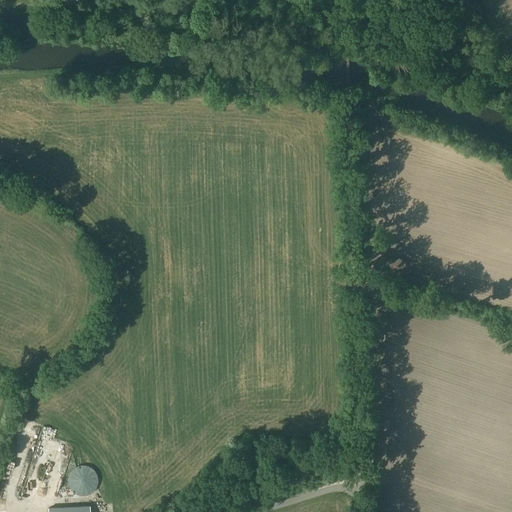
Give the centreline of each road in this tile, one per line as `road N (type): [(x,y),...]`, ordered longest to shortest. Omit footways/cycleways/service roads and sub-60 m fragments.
road 1 (track): [(345,0),(355,488)]
road 2 (track): [(348,89),(214,71),(0,77)]
road 3 (track): [(348,89),(511,150)]
